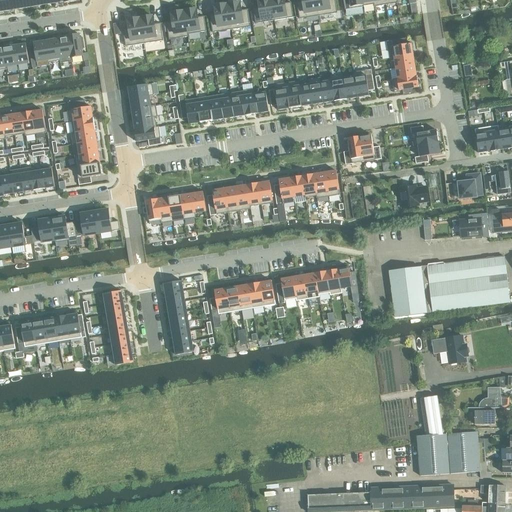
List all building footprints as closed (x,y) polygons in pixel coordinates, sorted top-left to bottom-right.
[(12,0),(2,0),(4,12),(14,10),(12,0)] [(23,0),(12,0),(14,10),(25,8),(23,0)] [(33,0),(23,0),(25,8),(35,7),(33,0)] [(258,0),(260,7),(253,8),(256,23),(274,20),(271,0),(258,0)] [(283,0),(271,0),(274,20),(293,17),(291,3),(284,4),(283,0)] [(303,0),(304,0),(297,1),(300,19),(318,16),(315,0),(303,0)] [(315,0),(318,16),(337,13),(335,0),(315,0)] [(343,0),(345,10),(363,7),(363,6),(362,0),(343,0)] [(240,2),(227,4),(231,30),(250,27),(247,9),(241,10),(240,2)] [(216,14),(210,15),(213,33),(231,30),(227,4),(215,6),(216,14)] [(196,9),(184,11),(188,34),(206,31),(204,16),(198,17),(196,9)] [(173,21),(166,22),(169,40),(189,37),(188,34),(184,11),(172,13),(173,21)] [(153,16),(141,18),(145,44),(163,41),(161,23),(154,24),(153,16)] [(130,28),(123,29),(126,47),(145,44),(141,18),(128,20),(130,28)] [(80,34),(68,36),(68,37),(71,57),(72,57),(83,56),(82,48),(84,48),(83,37),(80,38),(80,34)] [(68,37),(57,39),(60,61),(60,63),(72,61),(72,57),(71,57),(68,37)] [(57,39),(46,41),(50,62),(60,61),(57,39)] [(405,39),(387,41),(387,42),(389,59),(394,58),(413,55),(412,44),(406,44),(405,39)] [(46,41),(34,43),(34,44),(35,49),(35,50),(35,53),(36,53),(36,56),(36,58),(37,61),(37,62),(38,66),(38,67),(50,65),(50,62),(46,41)] [(26,44),(15,46),(18,65),(29,63),(26,44)] [(15,46),(3,48),(6,67),(18,65),(15,46)] [(413,55),(394,58),(396,69),(415,66),(413,55)] [(511,61),(500,64),(501,69),(506,69),(508,80),(511,79),(511,61)] [(464,66),(463,66),(465,76),(465,77),(472,76),(470,65),(464,66)] [(396,69),(390,70),(391,80),(393,80),(397,79),(417,76),(415,66),(396,69)] [(365,70),(353,72),(353,75),(357,97),(369,95),(369,91),(368,87),(367,83),(367,79),(366,75),(365,70)] [(343,74),(331,76),(331,78),(335,101),(347,99),(343,76),(343,74)] [(353,75),(343,76),(347,99),(357,97),(353,75)] [(397,79),(393,80),(395,91),(403,90),(404,94),(413,93),(412,89),(419,88),(417,76),(397,79)] [(320,78),(308,80),(308,82),(312,105),(324,103),(321,80),(320,78)] [(331,78),(321,80),(324,103),(335,101),(331,78)] [(298,81),(286,83),(290,108),(302,106),(298,84),(298,81)] [(308,82),(298,84),(302,106),(312,105),(308,82)] [(286,83),(274,85),(275,90),(276,94),(276,98),(277,101),(278,105),(278,110),(290,108),(286,83)] [(152,84),(128,88),(130,99),(150,96),(154,95),(152,84)] [(254,89),(243,91),(246,115),(258,113),(255,94),(254,89)] [(243,91),(231,93),(235,117),(246,115),(243,91)] [(266,92),(255,94),(258,113),(269,111),(266,92)] [(231,93),(220,95),(224,119),(235,117),(231,93)] [(150,96),(130,99),(132,109),(151,106),(156,105),(155,95),(154,95),(150,96)] [(220,95),(208,97),(212,120),(224,119),(220,95)] [(208,97),(197,98),(201,122),(212,120),(208,97)] [(197,98),(185,100),(186,102),(186,106),(187,110),(188,114),(189,124),(201,122),(197,98)] [(69,111),(67,111),(69,123),(93,119),(91,107),(86,108),(85,100),(74,102),(68,103),(69,111)] [(151,106),(132,109),(133,121),(155,117),(158,117),(156,105),(151,106)] [(43,110),(32,111),(36,134),(46,133),(43,110)] [(32,111),(22,113),(25,134),(25,136),(36,134),(32,111)] [(22,113),(12,115),(15,135),(25,134),(22,113)] [(12,115),(3,116),(6,137),(15,135),(12,115)] [(155,117),(133,121),(135,130),(157,127),(155,117)] [(69,123),(66,123),(67,133),(71,133),(95,129),(93,119),(69,123)] [(157,127),(135,130),(137,142),(148,140),(149,146),(162,144),(161,138),(159,126),(157,127)] [(423,126),(410,128),(411,134),(413,146),(418,146),(438,142),(436,130),(424,132),(423,126)] [(498,126),(487,128),(490,150),(501,148),(498,131),(498,126)] [(487,128),(475,130),(479,152),(490,150),(487,128)] [(95,129),(71,133),(73,145),(78,144),(97,141),(95,129)] [(511,143),(510,129),(498,131),(501,148),(511,146),(511,143)] [(371,135),(360,137),(364,162),(375,160),(382,159),(380,146),(373,147),(371,135)] [(350,151),(344,152),(346,165),(352,164),(364,162),(360,137),(348,139),(350,151)] [(97,141),(78,144),(79,155),(98,152),(97,141)] [(420,157),(415,157),(416,164),(429,162),(428,156),(440,154),(438,142),(418,146),(420,157)] [(79,155),(75,155),(76,167),(100,163),(98,152),(79,155)] [(100,163),(76,167),(78,179),(79,185),(92,183),(91,177),(102,175),(100,163)] [(51,166),(41,168),(45,188),(54,187),(51,166)] [(31,167),(21,169),(24,192),(35,190),(31,170),(31,167)] [(41,168),(31,170),(35,190),(45,188),(41,168)] [(21,169),(10,171),(10,173),(14,193),(24,192),(21,169)] [(336,171),(325,173),(328,197),(340,195),(336,171)] [(497,195),(511,193),(508,172),(499,173),(500,175),(495,175),(497,195)] [(10,173),(0,175),(0,176),(2,187),(3,186),(4,195),(14,193),(10,173)] [(325,173),(313,174),(316,196),(317,199),(328,197),(325,173)] [(313,174),(302,176),(305,195),(305,198),(316,196),(313,174)] [(483,195),(480,178),(480,174),(472,175),(473,181),(458,182),(458,183),(452,183),(454,199),(460,199),(462,199),(477,197),(476,196),(483,195)] [(302,176),(291,178),(295,202),(295,203),(306,202),(305,198),(305,195),(302,176)] [(279,182),(275,182),(275,186),(280,185),(280,189),(281,192),(282,196),(282,200),(283,204),(295,202),(291,178),(279,180),(279,181),(279,182)] [(270,181),(259,183),(262,205),(273,203),(270,181)] [(259,183),(247,185),(251,206),(262,205),(259,183)] [(247,185),(236,187),(240,211),(251,209),(251,206),(247,185)] [(416,186),(400,188),(403,208),(419,206),(418,203),(428,201),(426,187),(416,189),(416,186)] [(236,187),(224,189),(228,213),(240,211),(236,187)] [(224,189),(213,190),(213,195),(214,199),(214,200),(215,203),(215,205),(215,207),(216,210),(216,211),(216,214),(228,213),(224,189)] [(203,192),(192,194),(195,213),(206,211),(203,192)] [(192,194),(181,196),(184,220),(196,218),(195,213),(192,194)] [(181,196),(169,197),(173,221),(184,220),(181,196)] [(169,197),(157,199),(161,221),(161,223),(173,221),(169,197)] [(157,199),(146,201),(149,223),(161,221),(157,199)] [(283,204),(277,205),(277,208),(278,214),(280,221),(280,222),(285,221),(283,204)] [(109,209),(95,212),(98,233),(120,230),(119,221),(111,222),(109,209)] [(499,209),(491,210),(492,215),(494,233),(511,231),(511,213),(499,215),(499,209)] [(95,212),(81,214),(84,236),(98,233),(95,212)] [(468,219),(459,220),(461,238),(482,236),(482,238),(489,237),(486,213),(468,215),(468,219)] [(66,216),(52,218),(56,240),(55,240),(56,243),(69,241),(70,247),(78,246),(77,237),(76,231),(75,222),(67,223),(66,216)] [(40,228),(32,229),(33,236),(34,242),(42,241),(42,242),(55,240),(56,240),(52,218),(51,218),(38,220),(40,228)] [(429,221),(422,222),(424,242),(431,241),(429,221)] [(22,223),(8,225),(12,247),(13,254),(25,252),(24,245),(26,245),(34,244),(33,242),(34,242),(33,236),(25,237),(22,223)] [(8,225),(0,226),(0,248),(12,247),(8,225)] [(394,318),(509,302),(504,258),(388,272),(394,318)] [(349,268),(338,269),(341,288),(352,286),(349,268)] [(338,269),(326,271),(329,290),(330,295),(342,293),(341,288),(338,269)] [(326,271),(316,273),(319,292),(329,290),(326,271)] [(316,273),(304,275),(308,299),(320,297),(319,292),(316,273)] [(304,275),(293,277),(296,296),(297,301),(308,299),(304,275)] [(293,277),(282,279),(283,283),(283,287),(284,291),(285,295),(285,297),(296,296),(293,277)] [(181,281),(165,284),(166,294),(183,291),(181,281)] [(272,281),(260,283),(264,306),(275,304),(272,281)] [(260,283),(249,285),(253,308),(264,306),(260,283)] [(249,285),(238,287),(242,310),(253,308),(249,285)] [(238,287),(227,289),(230,312),(242,310),(238,287)] [(227,289),(215,291),(217,298),(217,302),(218,306),(219,310),(219,314),(230,312),(227,289)] [(121,291),(104,294),(106,304),(123,301),(121,291)] [(183,291),(166,294),(168,304),(185,301),(183,291)] [(123,301),(106,304),(108,314),(124,311),(123,301)] [(185,301),(168,304),(170,314),(186,311),(185,301)] [(124,311),(108,314),(109,324),(126,321),(124,311)] [(186,311),(170,314),(171,324),(188,321),(186,311)] [(78,314),(66,316),(70,339),(86,337),(85,332),(81,333),(80,327),(79,321),(78,315),(78,314)] [(66,316),(55,318),(59,341),(70,339),(66,316)] [(55,318),(44,319),(48,343),(59,341),(55,318)] [(44,319),(32,321),(36,345),(48,343),(44,319)] [(32,321),(21,323),(22,327),(22,331),(23,335),(24,339),(24,343),(25,347),(36,345),(32,321)] [(126,321),(109,324),(111,334),(128,332),(126,321)] [(188,321),(171,324),(173,334),(190,331),(188,321)] [(12,325),(0,327),(4,351),(16,349),(12,325)] [(190,331),(173,334),(175,344),(192,341),(190,331)] [(128,332),(111,334),(113,344),(129,342),(128,332)] [(462,336),(431,340),(434,354),(447,352),(449,364),(466,362),(466,357),(469,356),(468,354),(470,352),(469,348),(467,347),(467,345),(464,345),(462,336)] [(192,341),(175,344),(177,354),(193,351),(192,341)] [(129,342),(113,344),(115,354),(131,352),(129,342)] [(131,352),(115,354),(116,364),(133,362),(131,352)] [(495,408),(503,408),(503,407),(502,406),(501,397),(500,387),(499,387),(488,388),(488,398),(486,399),(484,399),(483,400),(482,401),(480,403),(480,404),(479,406),(479,408),(476,408),(476,411),(474,411),(474,425),(482,425),(487,426),(487,425),(495,425),(495,408)] [(437,396),(421,399),(426,435),(449,434),(445,403),(438,404),(437,396)] [(477,440),(477,431),(449,434),(426,435),(417,436),(420,476),(480,472),(479,464),(479,460),(477,443),(477,440)] [(484,461),(486,461),(485,450),(484,442),(477,443),(479,460),(479,464),(485,464),(484,461)] [(507,449),(501,449),(501,461),(502,461),(507,461),(511,460),(511,448),(510,448),(506,448),(507,449)] [(511,473),(511,460),(507,461),(502,461),(502,474),(511,473)] [(486,461),(484,461),(485,464),(479,464),(480,472),(480,478),(492,477),(492,471),(487,471),(486,461)] [(349,511),(393,510),(454,507),(454,487),(454,484),(371,487),(370,492),(307,494),(307,511),(349,511)] [(480,493),(489,494),(489,504),(504,504),(505,487),(489,486),(481,485),(480,493)]
